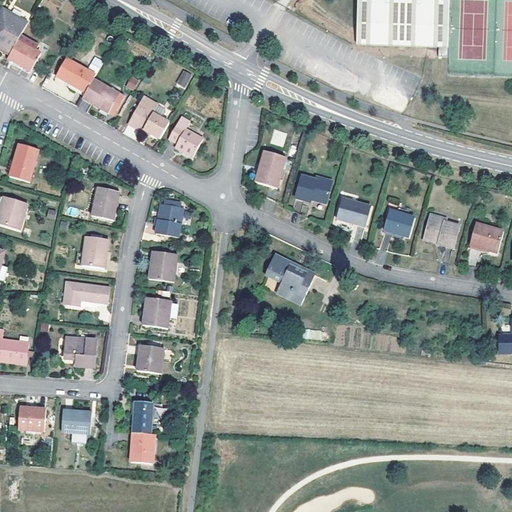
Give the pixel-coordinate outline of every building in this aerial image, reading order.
[(41,0),(39,7),(57,13),(62,0),(41,0)] [(439,48),(448,49),(449,0),(358,0),(357,45),(439,48)] [(19,41),(22,35),(28,25),(3,11),(0,17),(0,49),(10,56),(19,41)] [(19,41),(36,51),(39,45),(22,35),(19,41)] [(10,56),(8,60),(31,73),(41,54),(36,51),(19,41),(10,56)] [(169,61),(163,58),(159,64),(166,68),(169,61)] [(94,80),(96,76),(67,59),(56,78),(86,95),(94,80)] [(169,61),(166,68),(170,71),(174,64),(169,61)] [(186,89),(192,74),(183,69),(176,85),(186,89)] [(134,91),(139,82),(132,79),(127,87),(134,91)] [(86,95),(82,101),(109,115),(120,95),(94,80),(86,95)] [(130,124),(151,136),(160,141),(170,124),(153,115),(157,108),(162,111),(164,108),(161,106),(160,108),(158,107),(144,99),(130,124)] [(187,130),(190,125),(181,120),(169,141),(177,145),(175,149),(193,159),(204,140),(187,130)] [(151,136),(130,124),(129,127),(149,138),(151,136)] [(30,184),(39,151),(20,146),(10,178),(30,184)] [(260,173),(257,184),(279,190),(287,159),(264,152),(258,173),(260,173)] [(326,205),(332,182),(317,177),(316,181),(302,176),(296,199),(310,203),(311,200),(326,205)] [(114,222),(120,193),(98,189),(92,217),(114,222)] [(0,226),(21,232),(28,205),(4,198),(0,213),(0,226)] [(366,228),(371,207),(342,199),(337,220),(366,228)] [(181,204),(175,203),(175,207),(164,205),(161,205),(156,234),(180,239),(185,209),(180,208),(181,204)] [(55,219),(56,210),(48,209),(47,218),(55,219)] [(409,239),(415,218),(389,211),(384,231),(409,239)] [(440,242),(439,245),(453,249),(460,227),(446,223),(446,220),(431,216),(424,237),(440,242)] [(61,221),(59,229),(66,231),(68,222),(61,221)] [(497,254),(504,232),(476,224),(470,246),(497,254)] [(105,270),(109,241),(86,238),(82,267),(105,270)] [(175,284),(179,256),(153,253),(150,280),(175,284)] [(301,305),(315,276),(275,256),(266,275),(282,282),(277,293),(301,305)] [(110,288),(67,283),(64,306),(85,309),(86,302),(108,305),(110,288)] [(172,302),(147,298),(144,317),(148,318),(147,327),(168,330),(172,302)] [(511,353),(511,321),(511,336),(499,337),(500,354),(511,353)] [(40,331),(49,332),(49,323),(41,323),(40,331)] [(304,329),(303,338),(320,340),(320,331),(304,329)] [(95,370),(97,341),(66,339),(65,360),(77,361),(76,368),(95,370)] [(3,341),(0,340),(0,362),(27,366),(29,344),(3,341)] [(162,375),(165,349),(141,346),(137,372),(162,375)] [(135,403),(133,435),(151,436),(153,405),(135,403)] [(45,433),(47,410),(20,408),(19,432),(45,433)] [(91,436),(92,413),(64,411),(62,434),(91,436)] [(153,465),(156,436),(151,436),(133,435),(131,463),(153,465)]
